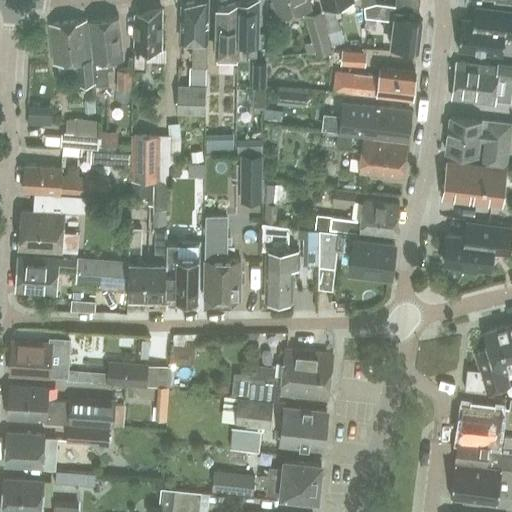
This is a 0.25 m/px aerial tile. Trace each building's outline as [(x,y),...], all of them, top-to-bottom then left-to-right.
[(193,64),(207,65),(208,65),(208,0),(186,0),(183,1),(182,38),(194,38),(193,64)] [(237,56),(238,40),(238,0),(234,0),(219,4),(218,56),(237,56)] [(259,0),(238,0),(238,40),(258,40),(259,0)] [(274,0),(278,14),(311,5),(309,0),(274,0)] [(322,0),(323,4),(321,4),(325,20),(337,17),(333,1),(337,0),(322,0)] [(376,0),(375,0),(364,2),(365,13),(385,15),(384,28),(392,29),(391,43),(418,46),(422,17),(394,13),(395,2),(376,0)] [(511,10),(488,7),(473,5),(471,18),(461,16),(458,45),(502,51),(504,33),(511,33),(511,10)] [(162,47),(162,6),(137,12),(135,67),(146,68),(146,47),(162,47)] [(328,37),(321,10),(309,13),(316,40),(328,37)] [(113,67),(112,58),(125,56),(120,14),(90,18),(98,84),(109,83),(107,68),(113,67)] [(79,84),(94,82),(86,18),(50,22),(55,62),(77,59),(79,84)] [(343,47),(341,61),(362,63),(363,49),(343,47)] [(498,63),(456,58),(451,95),(494,100),(497,74),(511,75),(511,62),(498,60),(498,63)] [(265,105),(266,59),(253,59),(252,86),(254,86),(253,105),(265,105)] [(412,96),(415,68),(380,64),(379,74),(335,68),(333,88),(377,93),(412,96)] [(131,68),(118,68),(118,88),(130,88),(131,68)] [(205,112),(206,90),(206,84),(179,83),(178,111),(205,112)] [(339,128),(408,137),(411,107),(343,99),(339,128)] [(494,138),(495,126),(481,124),(482,118),(449,113),(445,148),(478,152),(480,136),(494,138)] [(206,146),(216,146),(216,130),(205,130),(206,146)] [(99,147),(100,134),(66,132),(62,131),(61,145),(99,147)] [(104,131),(103,144),(117,145),(117,132),(104,131)] [(160,179),(161,134),(135,134),(134,179),(160,179)] [(402,174),(407,140),(364,134),(360,169),(402,174)] [(92,147),(91,160),(130,163),(131,151),(92,147)] [(312,154),(316,172),(331,169),(327,151),(312,154)] [(242,154),(241,165),(241,198),(261,198),(262,154),(242,154)] [(446,183),(444,196),(501,203),(505,168),(448,161),(447,174),(448,174),(447,183),(446,183)] [(107,193),(108,177),(60,173),(60,165),(25,162),(23,188),(107,193)] [(132,179),(132,193),(147,193),(148,179),(132,179)] [(278,182),(265,181),(263,220),(276,221),(283,221),(283,207),(277,206),(278,182)] [(354,189),(334,187),(333,198),(353,201),(354,189)] [(98,195),(65,193),(64,209),(97,211),(98,195)] [(396,234),(400,201),(365,196),(361,229),(396,234)] [(62,229),(64,211),(22,208),(19,246),(77,250),(78,231),(62,229)] [(206,214),(206,258),(206,295),(240,296),(241,259),(226,258),(227,214),(206,214)] [(266,247),(266,297),(292,297),(293,264),(298,264),(298,247),(286,247),(287,223),(274,222),(262,222),(262,247),(266,247)] [(490,267),(492,249),(509,251),(511,226),(488,223),(486,237),(448,232),(444,261),(490,267)] [(148,295),(149,260),(141,260),(141,254),(143,254),(143,226),(131,226),(131,259),(131,287),(130,294),(148,295)] [(149,260),(148,295),(166,295),(167,239),(167,227),(157,227),(157,260),(149,260)] [(391,273),(395,239),(358,234),(358,233),(321,228),(321,264),(336,266),(338,247),(354,249),(352,268),(391,273)] [(200,240),(167,239),(166,295),(200,295),(200,240)] [(56,293),(58,257),(19,254),(16,291),(56,293)] [(80,256),(79,270),(76,270),(76,282),(100,283),(99,288),(113,289),(113,286),(131,287),(131,259),(80,256)] [(94,303),(71,302),(70,310),(94,311),(94,303)] [(505,369),(511,366),(511,336),(508,323),(484,330),(488,346),(475,350),(481,368),(467,367),(465,388),(487,390),(509,384),(505,369)] [(13,337),(11,371),(67,375),(68,361),(50,360),(52,339),(13,337)] [(189,361),(190,345),(174,343),(173,359),(189,361)] [(328,397),(334,350),(286,345),(281,391),(328,397)] [(108,380),(146,383),(147,362),(110,359),(108,380)] [(10,382),(8,415),(45,418),(45,420),(69,422),(71,400),(71,399),(48,397),(49,384),(10,382)] [(71,400),(69,422),(108,425),(113,426),(115,397),(71,394),(71,399),(71,400)] [(273,398),(238,394),(235,421),(270,425),(273,398)] [(498,443),(502,408),(462,403),(458,438),(498,443)] [(323,446),(327,409),(286,404),(282,442),(323,446)] [(107,444),(108,425),(69,422),(67,438),(95,441),(95,443),(107,444)] [(57,436),(45,435),(45,431),(7,429),(5,462),(55,465),(57,436)] [(511,451),(489,448),(489,445),(458,441),(455,457),(487,461),(487,464),(511,467),(511,451)] [(318,496),(322,460),(285,457),(284,466),(270,465),(269,473),(264,473),(263,481),(269,482),(268,491),(318,496)] [(497,502),(502,467),(455,460),(450,495),(497,502)] [(212,489),(253,494),(255,473),(215,469),(212,489)] [(96,472),(56,470),(56,481),(95,484),(96,472)] [(34,511),(41,511),(44,477),(4,474),(1,510),(34,511)] [(198,511),(201,487),(161,483),(157,511),(198,511)]
